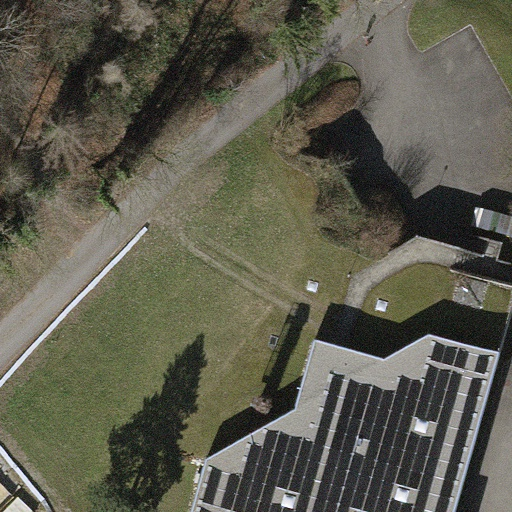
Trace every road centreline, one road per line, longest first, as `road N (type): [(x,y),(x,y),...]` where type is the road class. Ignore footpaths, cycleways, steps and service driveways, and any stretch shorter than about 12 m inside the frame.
road 1 (track): [(401,0),(136,217)]
road 2 (track): [(0,357),(136,217)]
road 3 (track): [(0,134),(88,268)]
